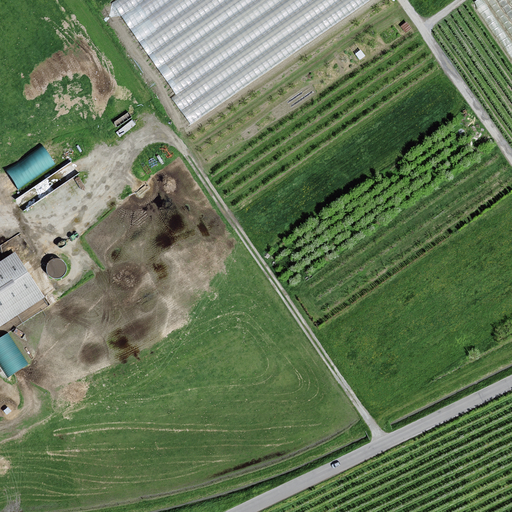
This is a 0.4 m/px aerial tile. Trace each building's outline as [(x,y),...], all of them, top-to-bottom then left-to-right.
[(411,28),(406,22),(402,26),(406,32),(411,28)] [(18,187),(56,164),(43,144),(6,168),(18,187)] [(74,161),(18,195),(37,226),(78,201),(65,179),(79,170),(74,161)] [(0,330),(46,300),(16,254),(0,264),(0,330)] [(9,331),(0,336),(0,362),(9,376),(30,363),(9,331)]
